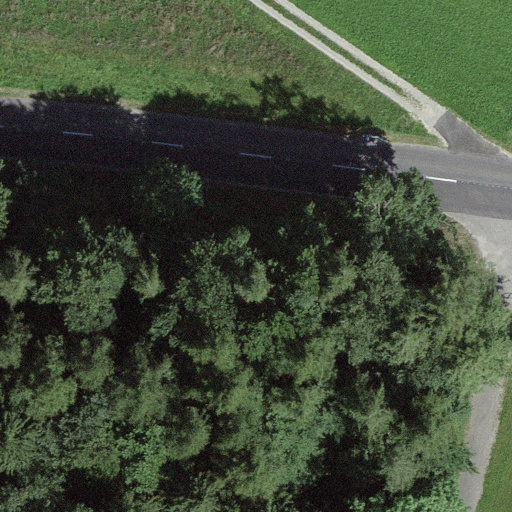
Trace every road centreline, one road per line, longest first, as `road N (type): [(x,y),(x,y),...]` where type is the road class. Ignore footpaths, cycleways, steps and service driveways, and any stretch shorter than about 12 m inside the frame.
road 1 (tertiary): [(0,145),(511,191)]
road 2 (track): [(511,181),(264,0)]
road 3 (track): [(469,511),(511,294)]
